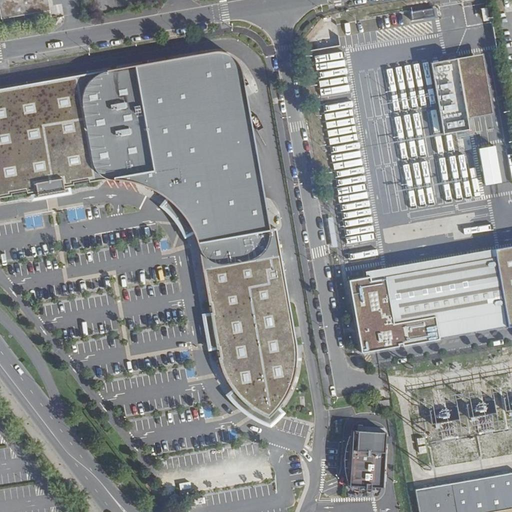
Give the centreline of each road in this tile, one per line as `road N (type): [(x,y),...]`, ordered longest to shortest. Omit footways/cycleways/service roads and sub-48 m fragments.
road 1 (unclassified): [(274,5),(341,376),(353,387),(388,384)]
road 2 (residential): [(0,50),(274,5)]
road 3 (primary): [(110,500),(0,354)]
